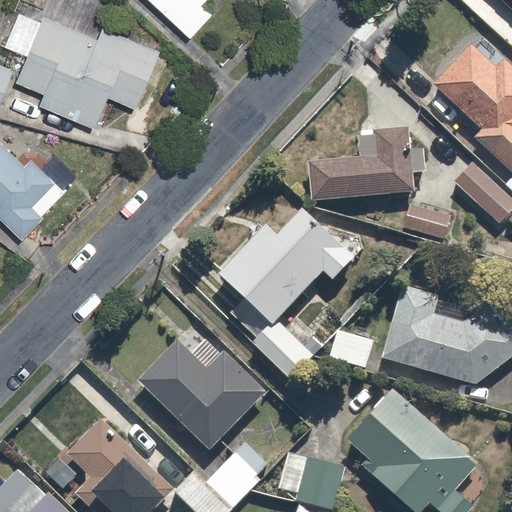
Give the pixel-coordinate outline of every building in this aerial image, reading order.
[(156,0),(183,25),(207,0),(156,0)] [(91,33),(41,11),(10,81),(120,130),(159,41),(100,15),(91,33)] [(472,140),(511,177),(511,75),(490,55),(484,61),(461,40),(426,78),(482,129),(472,140)] [(372,156),(309,159),(310,197),(405,194),(404,169),(418,169),(417,148),(397,149),(397,129),(371,130),(372,156)] [(0,224),(9,234),(59,190),(25,152),(14,162),(0,145),(0,224)] [(452,181),(496,227),(504,219),(511,227),(511,199),(475,160),(452,181)] [(411,197),(402,226),(437,236),(445,208),(411,197)] [(290,302),(294,305),(297,301),(292,296),(300,288),(305,293),(310,289),(303,282),(320,264),(333,276),(352,256),(302,209),(277,235),(263,221),(215,270),(267,319),(249,338),(279,367),(302,343),(279,321),(285,314),(282,310),(290,302)] [(400,280),(379,357),(473,379),(511,350),(511,321),(494,328),(485,317),(470,324),(430,312),(437,291),(400,280)] [(217,350),(192,326),(180,338),(177,335),(135,377),(206,446),(263,387),(221,346),(217,350)] [(388,386),(348,435),(368,452),(357,464),(414,511),(425,498),(434,506),(474,457),(388,386)] [(97,423),(66,452),(88,476),(78,485),(103,511),(133,511),(167,480),(126,436),(117,445),(97,423)] [(189,469),(172,488),(196,511),(222,511),(258,476),(230,449),(201,480),(189,469)] [(57,509),(41,493),(22,511),(75,511),(65,501),(57,509)]
